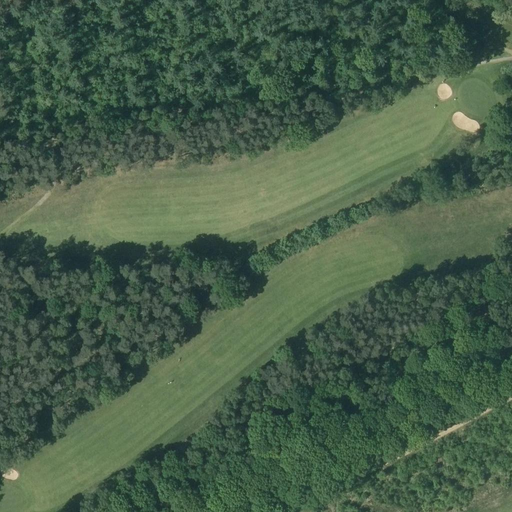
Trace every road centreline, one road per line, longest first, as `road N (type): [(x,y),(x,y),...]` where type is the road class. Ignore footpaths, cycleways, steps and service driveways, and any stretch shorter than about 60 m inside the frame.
road 1 (track): [(0,233),(40,203),(55,180),(52,133),(511,60)]
road 2 (track): [(511,398),(288,511)]
